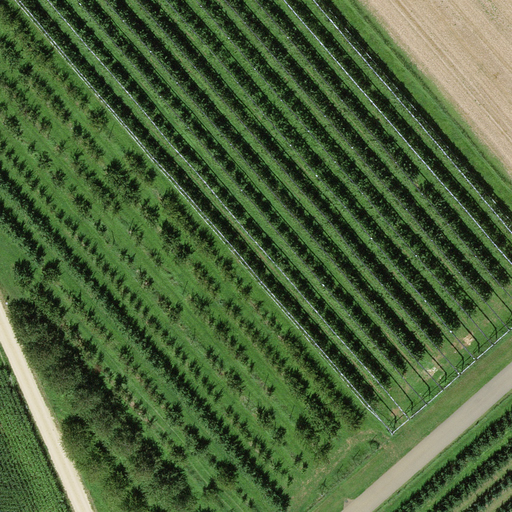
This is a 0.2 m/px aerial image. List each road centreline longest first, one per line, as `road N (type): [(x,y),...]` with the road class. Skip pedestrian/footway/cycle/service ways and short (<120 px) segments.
road 1 (track): [(87,511),(0,298)]
road 2 (unclassified): [(355,511),(511,373)]
